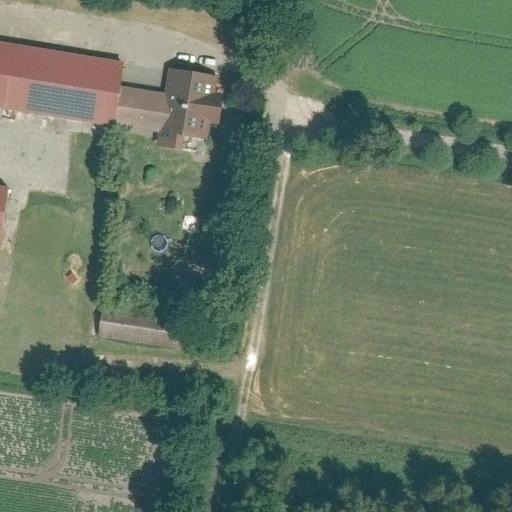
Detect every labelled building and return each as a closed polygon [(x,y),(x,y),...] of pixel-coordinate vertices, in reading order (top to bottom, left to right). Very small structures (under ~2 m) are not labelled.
[(124,68),(0,46),(0,118),(112,138),(113,134),(120,94),(124,68)] [(213,149),(223,84),(174,77),(170,102),(164,142),(213,149)] [(170,102),(120,94),(113,134),(164,142),(170,102)] [(49,378),(67,223),(31,219),(13,373),(49,378)] [(175,321),(100,311),(96,336),(172,346),(175,321)]
